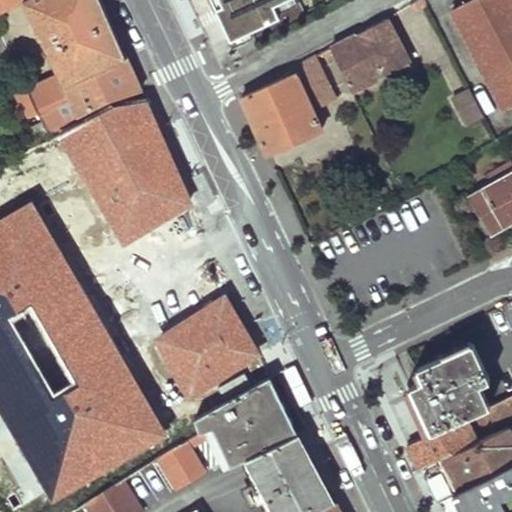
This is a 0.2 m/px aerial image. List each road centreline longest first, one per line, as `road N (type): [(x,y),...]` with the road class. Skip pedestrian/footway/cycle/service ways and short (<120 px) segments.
road 1 (secondary): [(196,100),(325,362)]
road 2 (residential): [(196,100),(383,0)]
road 3 (residential): [(325,362),(511,278)]
road 4 (secondary): [(325,362),(394,511)]
